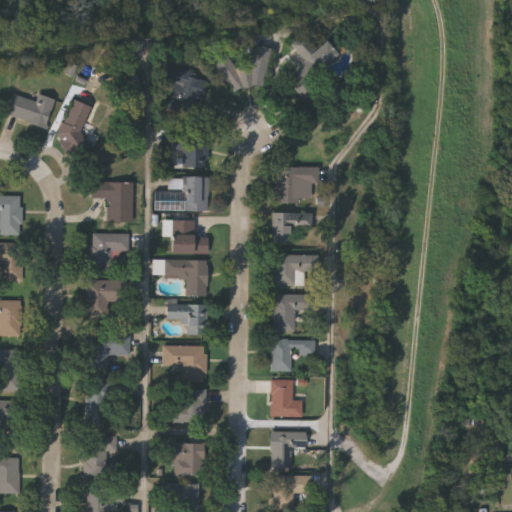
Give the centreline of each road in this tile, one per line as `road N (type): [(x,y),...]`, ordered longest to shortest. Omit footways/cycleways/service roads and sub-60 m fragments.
road 1 (residential): [(235,511),(240,180),(254,130)]
road 2 (residential): [(51,511),(54,200),(32,168)]
